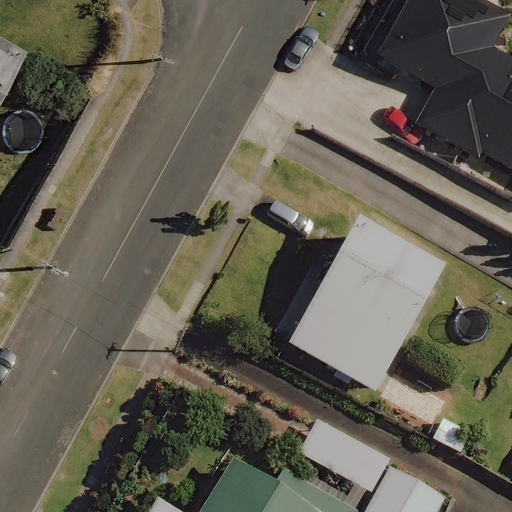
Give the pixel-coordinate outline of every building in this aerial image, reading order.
[(434,95),(415,129),(511,182),(511,68),(489,56),(508,22),(467,0),(412,0),(377,64),(434,95)] [(0,85),(18,56),(0,45),(0,85)] [(439,280),(353,233),(286,354),(372,401),(439,280)] [(231,469),(204,511),(334,511),(284,481),(274,496),(231,469)] [(386,477),(366,511),(437,511),(441,507),(386,477)]
